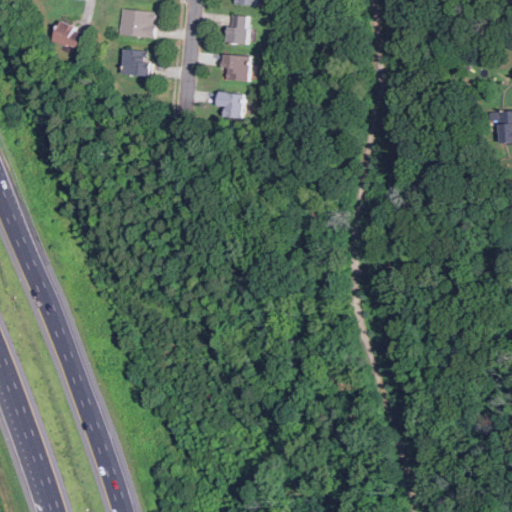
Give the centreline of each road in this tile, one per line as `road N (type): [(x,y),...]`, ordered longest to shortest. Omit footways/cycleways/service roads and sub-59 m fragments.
road 1 (motorway): [(126,511),(0,187)]
road 2 (motorway): [(0,348),(61,511)]
